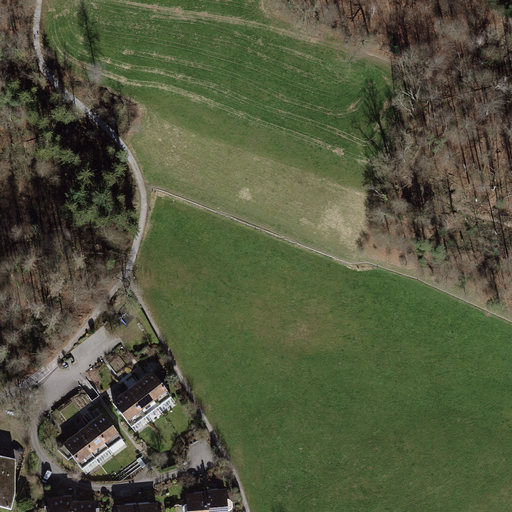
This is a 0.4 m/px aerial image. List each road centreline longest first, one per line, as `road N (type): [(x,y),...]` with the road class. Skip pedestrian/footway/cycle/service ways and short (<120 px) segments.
road 1 (track): [(125,273),(144,214),(139,177),(117,139),(44,68),(39,0)]
road 2 (track): [(21,387),(80,333),(125,273)]
